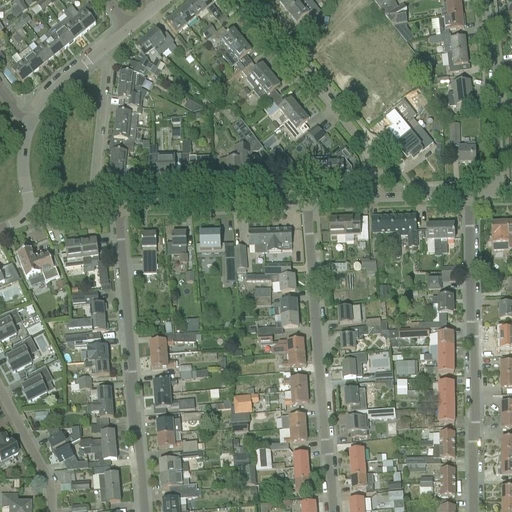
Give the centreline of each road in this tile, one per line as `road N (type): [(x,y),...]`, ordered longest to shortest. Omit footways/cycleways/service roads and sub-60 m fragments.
road 1 (residential): [(473,511),(468,195)]
road 2 (residential): [(332,511),(307,200)]
road 3 (residential): [(143,511),(117,206)]
road 4 (residential): [(242,0),(365,149),(373,197)]
road 5 (residential): [(485,0),(498,194)]
road 6 (residential): [(117,206),(307,200)]
road 7 (residential): [(111,43),(90,207)]
